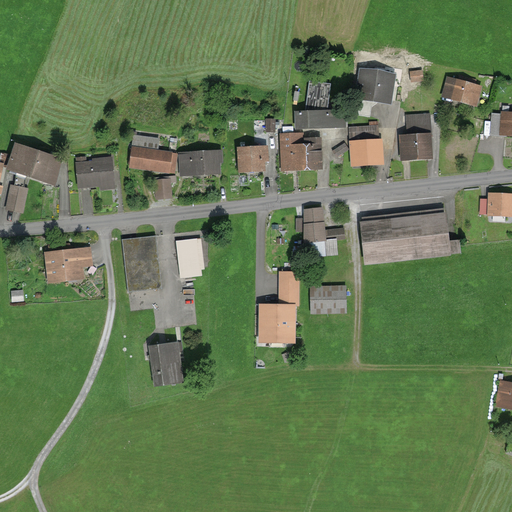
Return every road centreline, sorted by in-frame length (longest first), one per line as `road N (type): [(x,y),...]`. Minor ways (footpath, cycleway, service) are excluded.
road 1 (residential): [(511,174),(106,222)]
road 2 (residential): [(106,222),(116,295),(105,353),(29,477)]
